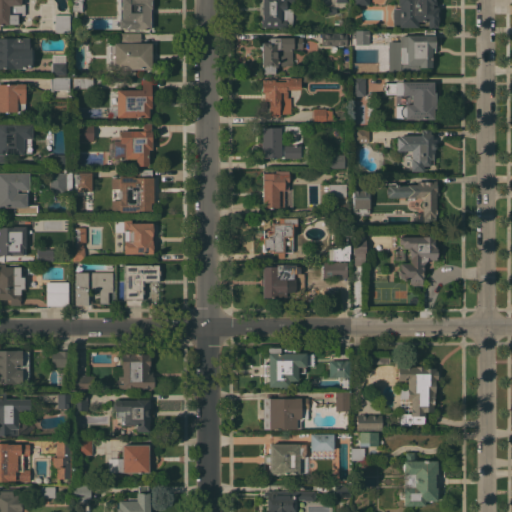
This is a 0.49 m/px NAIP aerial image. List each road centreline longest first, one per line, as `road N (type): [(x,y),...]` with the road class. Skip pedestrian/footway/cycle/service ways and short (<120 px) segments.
road 1 (residential): [(202,0),(206,511)]
road 2 (residential): [(484,0),(485,511)]
road 3 (residential): [(511,326),(0,326)]
